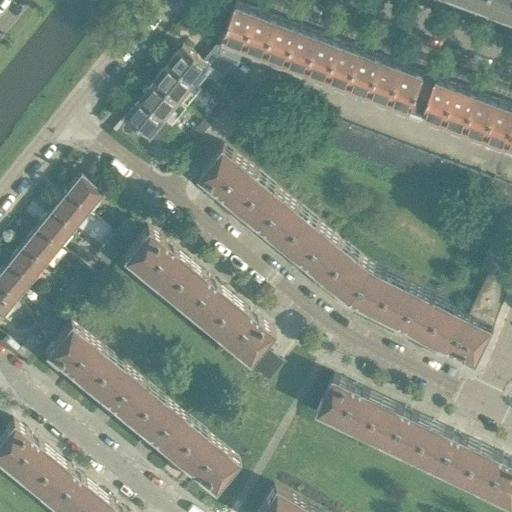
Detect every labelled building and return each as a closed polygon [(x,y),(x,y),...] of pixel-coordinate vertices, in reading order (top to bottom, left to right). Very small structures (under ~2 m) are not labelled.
[(246,0),(235,0),(220,42),(240,50),(245,38),(511,137),(511,99),(436,71),(434,76),(423,72),(425,67),(246,0)] [(511,0),(485,0),(511,9),(511,0)] [(184,41),(169,59),(195,80),(199,84),(214,66),(204,57),(184,41)] [(240,50),(220,42),(217,41),(210,49),(230,65),(239,55),(238,54),(240,50)] [(230,65),(210,49),(204,57),(214,66),(224,73),(230,65)] [(169,59),(154,77),(180,98),(195,80),(169,59)] [(154,77),(140,95),(166,116),(180,98),(154,77)] [(125,112),(151,134),(166,116),(140,95),(125,112)] [(219,99),(212,108),(218,113),(225,105),(219,99)] [(311,108),(298,102),(289,127),(302,132),(311,108)] [(212,108),(204,117),(211,123),(218,113),(212,108)] [(324,112),(311,108),(302,132),(315,137),(324,112)] [(337,117),(324,112),(315,137),(328,142),(337,117)] [(204,117),(197,126),(204,131),(211,123),(204,117)] [(351,122),(337,117),(328,142),(342,147),(351,122)] [(364,127),(351,122),(342,147),(355,152),(364,127)] [(204,131),(197,126),(189,135),(196,140),(204,131)] [(377,132),(364,127),(355,152),(368,156),(377,132)] [(390,137),(377,132),(368,156),(381,161),(390,137)] [(403,142),(390,137),(381,161),(394,166),(403,142)] [(268,176),(225,141),(199,172),(242,208),(268,176)] [(416,147),(403,142),(394,166),(407,171),(416,147)] [(429,152),(416,147),(407,171),(420,176),(429,152)] [(442,156),(429,152),(420,176),(433,181),(442,156)] [(456,162),(442,156),(433,181),(447,186),(456,162)] [(469,166),(456,162),(447,186),(460,191),(469,166)] [(482,171),(469,166),(460,191),(473,196),(482,171)] [(80,169),(65,187),(89,206),(104,188),(80,169)] [(495,176),(482,171),(473,196),(486,201),(495,176)] [(268,176),(242,208),(284,242),(309,210),(268,176)] [(508,181),(495,176),(486,201),(499,206),(508,181)] [(511,210),(511,182),(508,181),(499,206),(511,210)] [(65,187),(50,206),(74,225),(89,206),(65,187)] [(50,206),(36,223),(59,242),(74,225),(50,206)] [(351,245),(309,210),(284,242),(326,276),(351,245)] [(489,270),(469,310),(494,323),(511,279),(511,272),(506,269),(511,254),(511,222),(500,218),(481,266),(489,270)] [(116,228),(127,238),(133,231),(121,222),(116,228)] [(36,223),(21,240),(45,260),(59,242),(36,223)] [(147,223),(121,255),(164,289),(190,258),(147,223)] [(107,239),(101,246),(113,255),(118,249),(107,239)] [(21,240),(7,258),(30,278),(45,260),(21,240)] [(369,259),(351,245),(326,276),(351,297),(379,310),(397,273),(369,259)] [(113,255),(101,246),(96,253),(107,262),(113,255)] [(7,258),(0,266),(0,282),(16,295),(30,278),(7,258)] [(232,293),(190,258),(164,289),(206,324),(232,293)] [(445,298),(397,273),(379,310),(427,335),(445,298)] [(77,275),(72,281),(84,291),(89,284),(77,275)] [(84,291),(72,281),(66,288),(78,298),(84,291)] [(0,312),(1,313),(16,295),(0,282),(0,312)] [(274,327),(232,293),(206,324),(248,359),(263,341),(274,327)] [(469,310),(445,298),(427,335),(477,359),(494,323),(469,310)] [(48,310),(43,317),(54,326),(60,320),(48,310)] [(54,326),(43,317),(37,324),(49,333),(54,326)] [(70,317),(44,348),(86,382),(112,351),(70,317)] [(31,332),(15,351),(25,359),(40,340),(31,332)] [(263,341),(248,359),(247,360),(257,368),(272,349),(263,341)] [(272,349),(257,368),(267,377),(283,358),(272,349)] [(112,351),(86,382),(129,418),(155,386),(112,351)] [(384,395),(334,371),(317,408),(366,431),(384,395)] [(155,386),(129,418),(171,452),(197,420),(155,386)] [(432,418),(384,395),(366,431),(414,454),(432,418)] [(55,450),(12,416),(1,430),(0,430),(0,458),(29,482),(55,450)] [(481,441),(432,418),(414,454),(463,478),(481,441)] [(197,420),(171,452),(214,487),(240,455),(197,420)] [(511,455),(481,441),(463,478),(511,501),(511,455)] [(75,511),(98,485),(55,450),(29,482),(65,511),(75,511)] [(255,511),(318,511),(321,508),(273,481),(255,511)] [(130,511),(98,485),(75,511),(130,511)]
